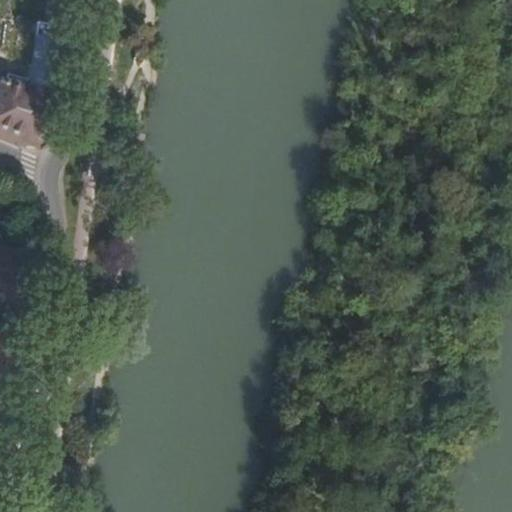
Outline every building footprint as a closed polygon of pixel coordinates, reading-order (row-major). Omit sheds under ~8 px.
[(55,52),(58,29),(34,25),(27,83),(7,78),(4,87),(0,85),(0,132),(28,144),(43,136),(55,52)] [(0,271),(24,274),(27,253),(0,249),(0,271)] [(0,299),(21,302),(24,274),(0,271),(0,299)] [(0,357),(13,359),(16,329),(0,327),(0,357)] [(0,379),(10,381),(13,359),(0,357),(0,379)]
